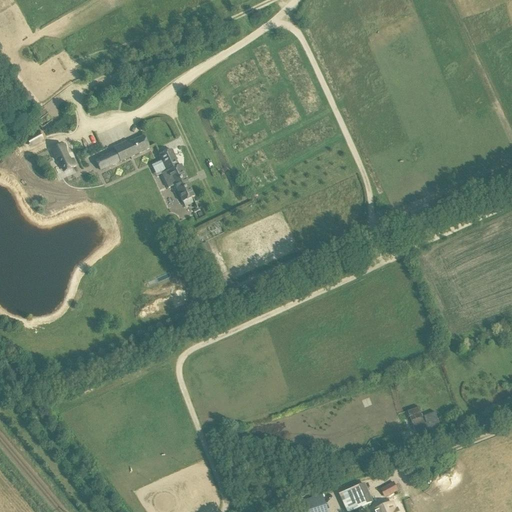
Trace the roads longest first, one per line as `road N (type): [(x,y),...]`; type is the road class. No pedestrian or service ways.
road 1 (track): [(511,208),(177,356),(224,494),(223,511)]
road 2 (track): [(384,265),(368,231),(375,187),(288,0)]
road 3 (track): [(177,356),(101,382),(23,423)]
road 4 (track): [(368,231),(248,285)]
